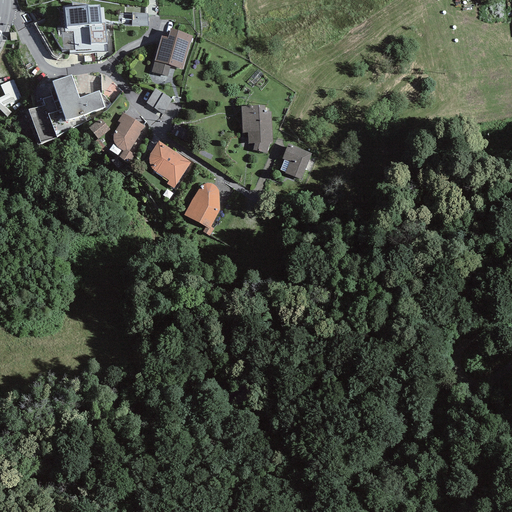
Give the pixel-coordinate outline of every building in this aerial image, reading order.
[(99,5),(65,8),(66,27),(89,25),(90,44),(106,42),(103,7),(99,8),(99,5)] [(148,13),(132,13),(132,26),(148,26),(148,13)] [(192,36),(170,29),(168,37),(162,36),(154,62),(151,72),(167,77),(170,66),(182,69),(192,36)] [(45,105),(28,110),(40,142),(56,138),(56,136),(86,120),(84,115),(104,108),(99,91),(79,98),(71,75),(52,81),(54,87),(49,89),(52,96),(42,99),(45,105)] [(0,112),(24,102),(15,82),(1,88),(6,99),(0,101),(0,112)] [(172,99),(155,89),(146,103),(163,113),(172,99)] [(265,105),(241,107),(243,133),(247,133),(248,144),(254,143),(253,150),(267,154),(269,142),(272,142),(271,112),(265,112),(265,105)] [(113,139),(114,143),(116,146),(120,149),(123,152),(118,158),(127,164),(135,155),(129,151),(145,127),(123,113),(117,121),(120,123),(117,128),(114,132),(113,136),(113,139)] [(91,132),(100,143),(112,133),(103,122),(91,132)] [(190,163),(158,141),(150,153),(150,154),(149,158),(149,161),(150,165),(151,167),(153,170),(155,171),(168,181),(167,184),(174,189),(190,163)] [(311,154),(288,144),(282,159),(289,162),(284,173),(301,179),(311,154)] [(203,232),(209,236),(214,229),(210,227),(220,210),(219,193),(218,190),(217,189),(216,187),(215,186),(213,185),(212,184),(210,183),(208,183),(207,183),(204,184),(202,185),(199,188),(194,196),(183,215),(206,227),(203,232)]
